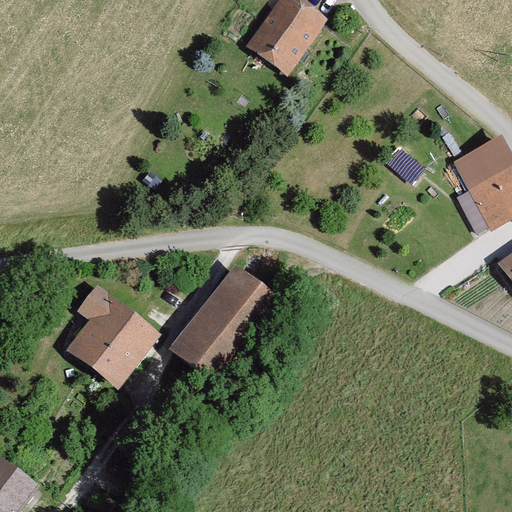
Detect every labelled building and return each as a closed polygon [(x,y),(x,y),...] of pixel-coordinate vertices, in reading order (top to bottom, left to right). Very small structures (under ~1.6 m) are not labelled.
[(315,20),(284,0),(266,0),(235,49),(277,77),(315,20)] [(511,175),(491,136),(450,158),(488,227),(511,214),(511,175)] [(511,245),(491,260),(511,289),(511,245)] [(236,275),(175,356),(223,392),(283,311),(236,275)] [(159,342),(96,291),(78,313),(92,324),(67,355),(116,394),(159,342)] [(26,511),(41,494),(0,462),(0,511),(26,511)]
